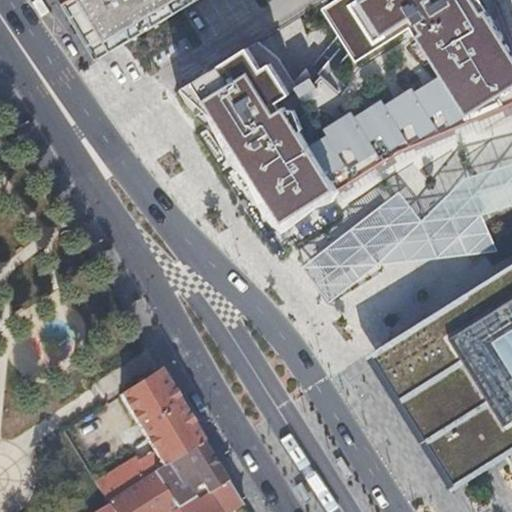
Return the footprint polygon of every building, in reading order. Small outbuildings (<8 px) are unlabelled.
[(81,0),(63,0),(75,21),(89,12),(81,0)] [(89,12),(75,21),(99,60),(176,13),(197,0),(180,0),(173,5),(108,44),(89,12)] [(90,0),(81,0),(89,12),(95,8),(90,0)] [(107,0),(95,8),(89,12),(108,44),(173,5),(169,0),(107,0)] [(90,0),(95,8),(107,0),(90,0)] [(501,71),(458,0),(299,0),(335,52),(392,15),(399,25),(394,29),(421,71),(444,108),(501,71)] [(237,65),(221,43),(171,77),(256,217),(306,182),(286,146),(256,96),(266,88),(248,60),(237,65)] [(306,182),(444,108),(421,71),(286,146),(306,182)] [(511,265),(348,369),(433,504),(511,454),(511,265)] [(145,474),(200,440),(158,369),(117,395),(151,450),(136,459),(145,474)] [(224,511),(239,503),(207,452),(200,440),(145,474),(105,499),(106,501),(106,502),(112,511),(224,511)] [(105,499),(145,474),(136,459),(133,455),(93,480),(105,499)] [(112,511),(106,502),(90,511),(112,511)] [(244,511),(239,503),(224,511),(244,511)]
